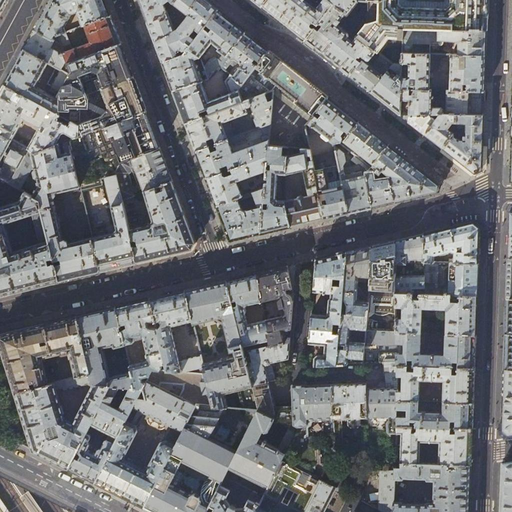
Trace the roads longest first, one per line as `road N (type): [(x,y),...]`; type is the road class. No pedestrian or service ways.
road 1 (residential): [(219,262),(417,212),(470,189),(496,192)]
road 2 (residential): [(219,262),(121,0)]
road 3 (residential): [(487,451),(496,192)]
road 4 (residential): [(0,314),(219,262)]
road 5 (residential): [(501,0),(496,192)]
road 6 (secondary): [(121,511),(0,450)]
